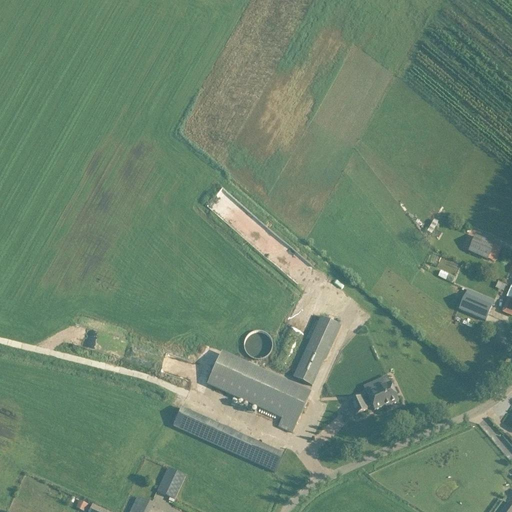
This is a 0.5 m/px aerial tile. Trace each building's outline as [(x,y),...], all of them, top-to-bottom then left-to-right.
[(475,237),(469,252),(488,260),(494,245),(475,237)] [(511,287),(507,297),(509,299),(503,312),(511,315),(511,287)] [(486,322),(492,307),(465,295),(459,310),(486,322)] [(312,387),(324,360),(323,360),(339,325),(321,318),(294,378),(312,387)] [(245,341),(244,346),(245,351),(247,355),(251,359),(256,360),(261,360),(266,359),(270,355),(272,351),(273,346),(272,341),(270,336),(266,333),(261,331),(256,331),(251,333),(247,336),(245,341)] [(308,400),(219,360),(207,384),(282,418),(278,427),(293,434),(308,400)] [(390,383),(367,394),(367,395),(361,398),(361,397),(349,402),(356,415),(367,410),(366,408),(372,406),(374,411),(388,405),(389,407),(399,402),(390,383)] [(275,473),(283,453),(176,408),(168,428),(275,473)] [(185,477),(168,469),(158,492),(175,500),(185,477)] [(152,511),(155,506),(138,497),(130,511),(152,511)] [(84,511),(86,511),(91,504),(81,499),(77,508),(84,511)] [(511,511),(511,504),(509,503),(502,511),(511,511)]
